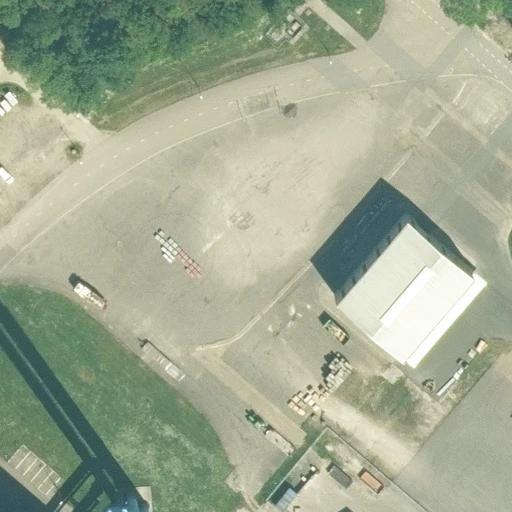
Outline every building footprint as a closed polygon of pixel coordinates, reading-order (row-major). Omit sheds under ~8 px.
[(309,190),(363,155),(326,97),(271,132),(309,190)] [(232,221),(276,173),(226,128),(183,176),(232,221)] [(104,216),(151,258),(189,215),(142,173),(104,216)] [(402,352),(436,310),(472,268),(404,211),(334,293),(402,352)] [(193,252),(172,277),(219,318),(260,271),(250,263),(253,260),(237,247),(232,253),(217,241),(209,250),(208,248),(200,258),(193,252)] [(87,314),(134,354),(176,304),(130,265),(118,278),(87,314)] [(464,291),(441,318),(457,332),(481,305),(464,291)] [(234,332),(283,381),(324,342),(293,310),(280,322),(271,312),(266,317),(257,309),(234,332)] [(458,370),(508,412),(511,407),(511,323),(503,316),(458,370)] [(151,371),(199,411),(241,362),(217,342),(211,348),(199,362),(212,373),(202,385),(191,377),(183,386),(165,371),(171,363),(163,356),(151,371)] [(297,394),(319,416),(364,371),(343,349),(297,394)] [(32,511),(20,501),(9,511),(32,511)]
